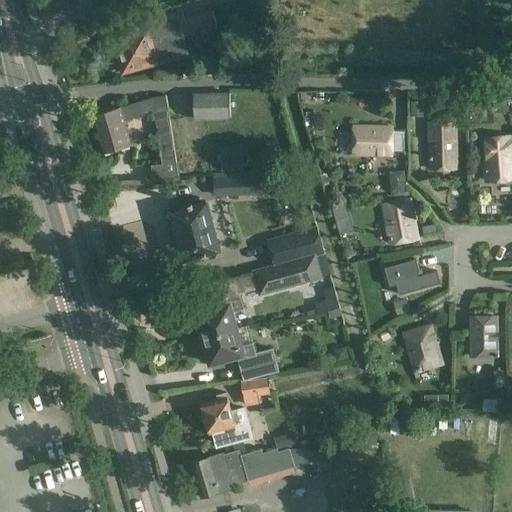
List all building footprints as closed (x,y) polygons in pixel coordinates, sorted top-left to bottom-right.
[(177,17),(179,22),(183,36),(216,27),(212,8),(177,17)] [(183,36),(179,22),(116,40),(125,70),(188,52),(183,36)] [(231,91),(193,93),(194,121),(231,120),(231,91)] [(155,112),(156,113),(164,165),(152,165),(153,177),(179,176),(166,96),(153,98),(153,99),(155,112)] [(152,113),(149,99),(92,115),(102,152),(132,144),(125,120),(152,113)] [(496,101),(497,108),(502,108),(502,113),(511,112),(511,107),(508,107),(507,100),(496,101)] [(424,117),(423,101),(410,101),(411,117),(424,117)] [(455,118),(428,118),(430,168),(456,168),(455,118)] [(198,125),(198,141),(233,140),(232,124),(198,125)] [(353,126),(352,153),(391,154),(392,127),(353,126)] [(487,161),(484,161),(485,181),(511,178),(511,159),(510,160),(509,137),(486,139),(487,161)] [(133,142),(135,158),(151,156),(149,141),(133,142)] [(405,173),(406,147),(396,147),(396,158),(354,157),(353,172),(405,173)] [(230,177),(230,167),(244,167),(244,161),(222,161),(222,177),(230,177)] [(251,177),(249,178),(215,179),(214,179),(215,197),(251,195),(251,194),(270,193),(269,171),(251,172),(251,177)] [(163,180),(136,180),(137,194),(163,193),(163,180)] [(178,237),(214,227),(207,201),(204,202),(203,200),(200,199),(194,200),(192,203),(193,205),(171,211),(172,214),(169,214),(168,218),(170,223),(172,225),(175,225),(178,237)] [(409,199),(383,204),(390,243),(416,238),(409,199)] [(435,226),(422,227),(424,235),(436,234),(435,226)] [(214,227),(178,237),(181,247),(178,248),(177,252),(178,257),(182,259),(183,258),(184,261),(206,255),(207,257),(210,260),(216,258),(218,254),(218,252),(221,251),(214,227)] [(317,227),(267,241),(274,265),(303,257),(315,254),(321,252),(324,251),(317,227)] [(337,235),(341,248),(352,245),(348,232),(337,235)] [(272,266),(253,271),(254,275),(258,288),(258,290),(259,294),(321,277),(315,254),(303,257),(274,265),(272,266)] [(420,271),(416,260),(385,269),(391,286),(397,284),(400,294),(440,284),(437,272),(419,276),(417,272),(420,271)] [(254,275),(234,280),(238,294),(240,293),(258,288),(254,275)] [(215,308),(196,312),(199,324),(197,327),(200,339),(236,329),(231,312),(244,309),(240,293),(238,294),(234,280),(209,287),(215,308)] [(410,312),(406,299),(394,303),(397,315),(410,312)] [(496,316),(469,317),(469,355),(496,355),(496,316)] [(429,325),(403,333),(414,370),(440,363),(429,325)] [(236,329),(200,339),(203,351),(208,353),(210,363),(232,358),(233,361),(238,360),(244,380),(279,371),(273,350),(256,355),(253,343),(240,346),(236,329)] [(268,378),(240,382),(245,407),(259,405),(258,396),(271,395),(268,378)] [(204,404),(201,405),(210,435),(213,434),(216,447),(254,437),(246,408),(233,412),(229,395),(228,396),(227,393),(217,395),(218,399),(203,403),(204,404)] [(425,395),(425,409),(449,408),(449,395),(425,395)] [(283,436),(286,447),(298,444),(295,433),(283,436)] [(464,436),(465,456),(488,455),(487,435),(464,436)] [(242,455),(241,455),(249,482),(292,469),(294,468),(296,467),(318,461),(314,450),(289,449),(278,453),(277,449),(262,454),(260,449),(242,455)] [(234,487),(234,486),(225,457),(224,455),(224,453),(191,462),(201,497),(234,487)]
